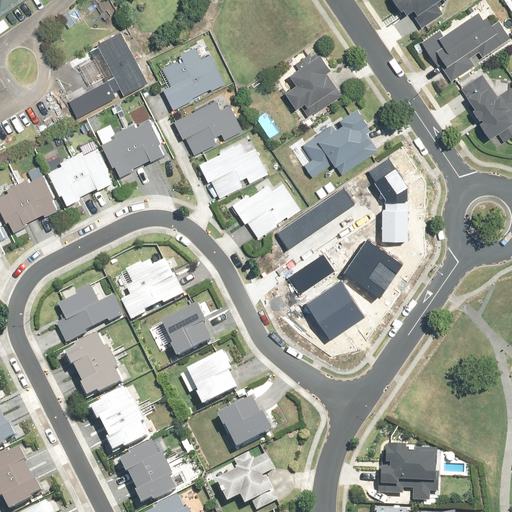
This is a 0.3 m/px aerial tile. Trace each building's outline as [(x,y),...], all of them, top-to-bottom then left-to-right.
[(0,13),(20,0),(0,0),(0,89),(2,88),(0,84),(0,13)] [(410,13),(420,28),(440,15),(433,4),(438,0),(389,0),(398,14),(401,11),(404,16),(410,13)] [(76,6),(61,14),(69,28),(84,20),(76,6)] [(475,14),(442,35),(438,30),(419,42),(429,58),(433,55),(450,81),(473,66),(469,59),(478,53),(481,58),(509,40),(498,22),(489,27),(483,18),(480,21),(475,14)] [(149,84),(120,31),(91,46),(120,100),(149,84)] [(172,110),(193,100),(191,97),(208,89),(209,93),(227,85),(212,54),(200,59),(195,48),(180,55),(182,60),(161,69),(169,84),(162,88),(172,110)] [(315,121),(311,114),(312,114),(340,95),(325,73),(328,72),(318,57),(288,76),(294,87),(283,95),(294,110),(299,106),(306,118),(301,121),(305,128),(315,121)] [(462,86),(468,96),(465,97),(473,109),(470,112),(477,123),(474,125),(485,141),(505,128),(511,138),(511,137),(511,93),(509,89),(496,97),(480,74),(462,86)] [(111,103),(102,86),(67,104),(75,121),(111,103)] [(172,121),(181,139),(184,137),(192,154),(216,142),(213,136),(220,133),(223,139),(239,131),(227,105),(219,109),(215,101),(172,121)] [(332,131),(329,128),(302,146),(311,159),(303,164),(311,178),(320,172),(331,165),(333,168),(335,167),(341,176),(377,152),(366,135),(369,133),(355,111),(337,123),(339,127),(332,131)] [(163,139),(152,117),(138,123),(136,120),(126,125),(143,160),(153,155),(153,157),(166,151),(161,140),(163,139)] [(143,160),(126,125),(116,130),(117,134),(104,140),(115,163),(116,162),(122,172),(135,166),(134,164),(143,160)] [(252,135),(201,161),(198,163),(206,181),(209,179),(219,198),(242,186),(239,179),(245,176),(249,183),(270,172),(252,135)] [(109,168),(98,146),(84,153),(82,150),(72,155),(89,189),(99,184),(100,186),(112,180),(107,169),(109,168)] [(89,189),(72,155),(62,160),(63,163),(50,170),(61,192),(62,191),(68,202),(81,195),(80,193),(89,189)] [(382,210),(382,240),(408,241),(409,186),(391,160),(371,173),(377,182),(375,183),(386,198),(386,210),(382,210)] [(56,194),(45,172),(31,179),(30,176),(19,181),(36,215),(46,211),(47,212),(59,206),(54,195),(56,194)] [(36,215),(19,181),(9,186),(11,189),(0,194),(0,201),(8,218),(10,217),(15,228),(28,221),(27,220),(36,215)] [(230,204),(242,224),(246,221),(257,238),(300,210),(283,183),(271,191),(267,184),(249,196),(247,193),(230,204)] [(344,188),(279,232),(290,248),(354,204),(344,188)] [(368,240),(345,273),(381,298),(404,266),(368,240)] [(324,255),(289,278),(300,294),(334,271),(324,255)] [(170,271),(179,267),(174,257),(164,262),(163,259),(153,264),(151,260),(140,265),(140,263),(124,270),(131,284),(124,287),(128,296),(120,300),(130,320),(147,312),(145,309),(161,302),(162,305),(182,296),(170,271)] [(64,344),(85,334),(83,331),(106,320),(107,323),(123,315),(113,295),(108,297),(100,281),(55,303),(63,319),(54,324),(64,344)] [(341,281),(307,304),(330,340),(365,317),(341,281)] [(158,322),(169,343),(166,344),(173,358),(209,340),(200,323),(202,322),(193,304),(158,322)] [(81,372),(115,355),(110,344),(106,346),(100,333),(78,344),(78,345),(68,350),(74,364),(76,363),(81,372)] [(178,374),(189,395),(192,393),(199,407),(235,389),(227,372),(229,371),(220,353),(178,374)] [(101,391),(124,380),(117,367),(120,365),(115,355),(81,372),(85,381),(83,382),(90,395),(101,389),(101,391)] [(106,424),(140,407),(135,397),(131,398),(125,385),(103,396),(103,398),(93,403),(99,416),(101,415),(106,424)] [(214,415),(226,436),(222,437),(228,449),(232,447),(233,449),(265,431),(267,430),(258,413),(249,396),(214,415)] [(127,444),(149,433),(142,419),(145,417),(140,407),(106,424),(110,434),(108,435),(115,447),(126,442),(127,444)] [(4,413),(0,415),(0,444),(7,441),(6,439),(17,434),(11,421),(9,422),(4,413)] [(134,477),(168,460),(163,450),(160,452),(153,438),(131,449),(132,451),(121,456),(128,469),(129,468),(134,477)] [(388,469),(378,469),(377,485),(387,485),(387,493),(401,494),(402,487),(411,488),(411,500),(428,500),(429,491),(436,491),(437,472),(436,472),(437,450),(404,448),(404,445),(385,444),(384,450),(383,450),(382,464),(388,464),(388,469)] [(11,449),(0,454),(0,483),(31,469),(27,459),(29,458),(23,446),(12,451),(11,449)] [(292,472),(269,469),(263,455),(251,461),(248,454),(234,460),(236,465),(232,467),(233,469),(213,478),(224,502),(237,496),(241,505),(251,501),(256,511),(283,498),(284,498),(285,497),(286,496),(287,496),(288,495),(289,494),(289,493),(290,493),(291,492),(291,491),(292,491),(292,490),(292,489),(293,488),(293,487),(293,486),(294,485),(294,484),(294,483),(294,482),(294,481),(294,480),(294,479),(294,478),(294,477),(294,476),(293,475),(293,474),(292,473),(292,472)] [(155,497),(177,486),(170,472),(173,471),(168,460),(134,477),(139,487),(137,488),(143,500),(154,495),(155,497)] [(31,469),(0,483),(0,491),(2,496),(5,494),(12,508),(34,497),(33,495),(44,490),(37,477),(36,478),(31,469)] [(192,511),(190,506),(186,507),(180,494),(157,505),(158,506),(147,511),(192,511)] [(50,511),(45,501),(43,502),(22,511),(50,511)]
